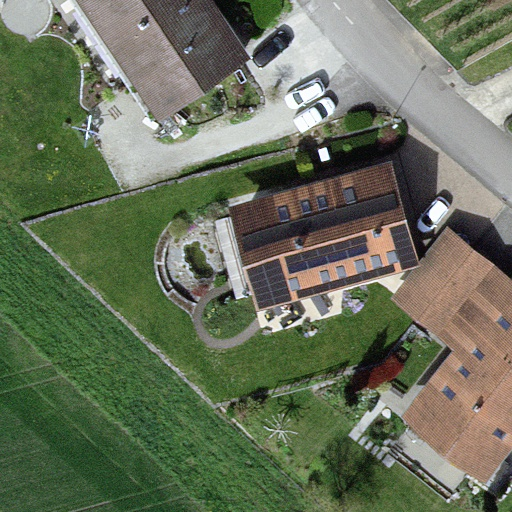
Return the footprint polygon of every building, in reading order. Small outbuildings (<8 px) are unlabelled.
[(92,0),(165,107),(240,57),(201,0),(92,0)] [(382,174),(244,212),(265,289),(403,251),(382,174)] [(470,344),(511,292),(511,291),(465,254),(442,284),(424,306),(446,324),(470,344)] [(424,306),(442,284),(421,267),(403,289),(424,306)] [(511,292),(470,344),(421,407),(483,457),(511,421),(511,292)]
